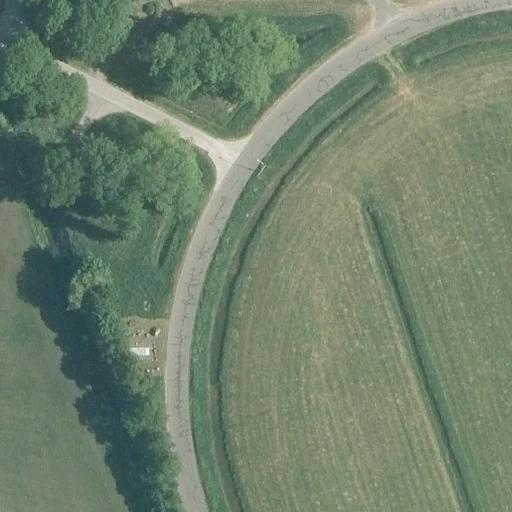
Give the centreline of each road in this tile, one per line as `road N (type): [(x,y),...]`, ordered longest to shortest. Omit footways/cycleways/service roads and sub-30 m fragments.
road 1 (tertiary): [(194,511),(176,390),(192,281),(244,168)]
road 2 (tertiary): [(244,168),(321,79),(398,29),(511,2)]
road 3 (unclassified): [(244,168),(0,50)]
